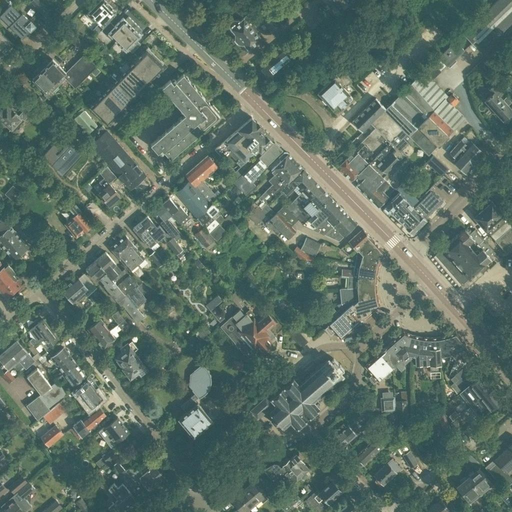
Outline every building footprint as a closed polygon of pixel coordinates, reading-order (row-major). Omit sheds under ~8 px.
[(44,15),(49,10),(38,0),(30,0),(30,1),(44,15)] [(100,0),(89,12),(86,15),(94,22),(97,20),(99,23),(93,29),(97,33),(103,27),(102,26),(116,13),(116,10),(115,9),(118,6),(111,0),(100,0)] [(511,0),(497,0),(463,33),(481,52),(511,22),(511,0)] [(21,15),(11,5),(1,15),(9,23),(22,36),(30,28),(30,29),(35,25),(30,21),(22,13),(21,15)] [(233,19),(229,22),(229,26),(236,34),(235,39),(239,43),(244,43),(248,48),(248,49),(249,48),(261,38),(256,32),(259,30),(257,27),(260,25),(257,21),(258,20),(259,17),(254,12),(251,11),(240,21),(239,20),(236,20),(233,19)] [(0,21),(5,26),(9,23),(1,15),(0,16),(0,21)] [(117,41),(135,23),(129,16),(126,20),(123,17),(114,26),(110,22),(102,30),(106,35),(108,32),(117,41)] [(142,29),(135,23),(117,41),(126,50),(128,48),(132,53),(141,44),(136,40),(141,35),(139,33),(142,29)] [(0,30),(0,57),(13,44),(0,30)] [(76,46),(82,52),(87,47),(81,41),(76,46)] [(449,68),(457,61),(454,58),(464,50),(455,41),(432,63),(424,71),(432,79),(441,71),(440,71),(446,64),(449,68)] [(292,48),(289,45),(288,43),(287,44),(287,45),(261,67),(260,67),(261,69),(261,68),(270,80),(271,81),(272,80),(298,58),(299,58),(300,57),(299,57),(302,55),(294,46),(292,48)] [(503,46),(489,60),(492,63),(506,49),(503,46)] [(147,49),(140,56),(159,75),(168,66),(148,47),(146,48),(147,49)] [(75,88),(96,66),(84,54),(66,72),(53,59),(49,63),(46,60),(40,66),(50,76),(59,85),(65,79),(75,88)] [(140,56),(132,64),(151,83),(159,75),(140,56)] [(132,64),(124,73),(143,91),(151,83),(132,64)] [(49,99),(55,94),(53,92),(59,85),(50,76),(40,66),(34,72),(36,75),(33,79),(46,92),(44,94),(49,99)] [(92,71),(96,75),(100,70),(96,67),(92,71)] [(352,97),(348,93),(352,89),(348,84),(352,81),(341,69),(333,76),(334,78),(318,92),(319,93),(323,98),(322,100),(326,104),(328,103),(332,107),(332,108),(333,109),(337,105),(340,109),(352,97)] [(432,79),(424,71),(411,84),(435,111),(435,110),(454,128),(465,118),(445,99),(448,96),(432,79)] [(143,91),(124,73),(115,81),(134,100),(143,91)] [(183,74),(175,81),(172,78),(162,86),(185,113),(185,114),(151,143),(158,152),(161,148),(170,159),(210,124),(211,125),(219,119),(218,117),(218,116),(219,113),(213,105),(211,106),(183,74)] [(107,90),(126,108),(134,100),(115,81),(107,90)] [(506,123),(511,116),(511,114),(510,113),(511,111),(511,109),(500,96),(503,93),(492,81),(489,83),(492,87),(488,90),(491,94),(485,100),(503,120),(506,123)] [(30,97),(34,92),(25,83),(20,88),(30,97)] [(435,111),(411,84),(385,110),(402,128),(407,134),(402,138),(409,144),(411,146),(416,142),(429,155),(446,137),(454,128),(435,110),(435,111)] [(107,90),(99,98),(118,117),(126,108),(107,90)] [(458,100),(453,94),(453,93),(447,99),(453,105),(459,100),(459,99),(458,100)] [(77,97),(74,100),(80,106),(83,103),(77,97)] [(43,108),(46,105),(46,102),(42,98),(39,98),(36,101),(43,108)] [(118,117),(99,98),(91,106),(110,125),(118,117)] [(362,132),(386,108),(376,99),(353,122),(362,132)] [(19,125),(34,108),(29,104),(19,115),(6,104),(2,108),(2,109),(0,107),(0,118),(11,129),(17,123),(19,125)] [(84,109),(74,117),(87,133),(97,125),(84,109)] [(351,181),(355,177),(389,142),(397,133),(402,128),(385,110),(350,144),(355,149),(338,167),(351,181)] [(257,122),(252,117),(215,149),(223,158),(232,149),(241,158),(236,162),(241,167),(244,163),(255,152),(248,144),(255,137),(253,135),(262,127),(257,121),(257,122)] [(73,124),(69,129),(76,135),(80,131),(73,124)] [(106,130),(105,128),(102,126),(87,139),(91,143),(131,189),(147,175),(106,130)] [(261,152),(273,140),(274,139),(262,127),(263,127),(262,127),(253,135),(255,137),(248,144),(255,152),(259,149),(261,152)] [(377,186),(386,177),(384,176),(395,165),(405,155),(401,152),(409,144),(402,138),(407,134),(402,128),(397,133),(389,142),(355,177),(360,182),(356,186),(367,197),(375,190),(374,189),(377,185),(377,186)] [(39,161),(58,179),(85,149),(66,131),(39,161)] [(485,153),(465,136),(464,137),(464,138),(461,141),(461,140),(456,146),(476,163),(478,161),(484,154),(485,153)] [(260,172),(283,151),(275,142),(258,158),(259,158),(253,164),(260,172)] [(456,158),(453,161),(467,173),(467,172),(473,166),(474,166),(476,163),(456,146),(455,146),(450,153),(456,158)] [(272,184),(288,168),(287,167),(294,160),(287,152),(285,152),(279,158),(281,160),(271,170),(275,174),(268,180),(272,184)] [(433,154),(429,159),(435,165),(439,161),(433,154)] [(186,175),(190,180),(196,187),(218,168),(208,156),(186,175)] [(281,191),(303,169),(294,160),(287,167),(288,168),(272,184),(258,198),(260,199),(256,203),(258,205),(257,205),(261,210),(266,205),(281,190),(281,191)] [(238,178),(248,168),(244,163),(241,167),(236,172),(234,173),(238,178)] [(245,194),(255,185),(251,181),(260,172),(253,164),(248,168),(238,178),(234,182),(245,194)] [(230,176),(231,176),(233,174),(234,173),(236,172),(229,165),(225,169),(225,170),(230,176)] [(387,195),(394,189),(386,181),(398,168),(395,165),(384,176),(386,177),(377,186),(377,185),(374,189),(375,190),(367,197),(378,207),(389,197),(387,195)] [(116,177),(107,166),(99,172),(104,178),(99,182),(105,188),(99,193),(109,205),(120,196),(109,183),(116,177)] [(300,190),(312,178),(303,169),(281,191),(286,195),(296,186),(300,190)] [(238,178),(233,174),(231,176),(230,176),(227,179),(232,184),(234,182),(238,178)] [(304,222),(312,213),(307,208),(308,207),(305,204),(322,188),(312,178),(300,190),(302,193),(292,202),(295,204),(289,210),(296,218),(298,219),(304,222)] [(196,187),(190,180),(176,193),(197,217),(213,203),(221,196),(214,189),(208,195),(207,193),(203,197),(195,188),(196,187)] [(399,219),(412,206),(405,199),(411,194),(401,184),(396,189),(399,192),(385,206),(385,207),(383,209),(389,215),(391,212),(392,213),(392,212),(399,219)] [(61,196),(65,192),(60,186),(56,190),(61,196)] [(318,210),(331,197),(322,188),(305,204),(308,207),(307,208),(312,213),(317,208),(318,210)] [(414,204),(399,220),(406,226),(405,227),(412,233),(413,233),(416,234),(419,231),(419,229),(418,228),(444,201),(430,188),(414,204)] [(169,197),(163,203),(176,219),(178,222),(181,225),(190,218),(187,214),(180,206),(178,207),(169,197)] [(314,228),(338,205),(331,197),(318,210),(317,208),(312,213),(304,222),(314,228)] [(289,210),(295,204),(292,202),(287,207),(284,205),(277,212),(283,218),(291,226),(298,219),(296,218),(289,210)] [(84,231),(92,224),(80,211),(81,210),(75,203),(70,208),(75,215),(65,223),(76,237),(84,231)] [(161,222),(173,236),(176,240),(182,235),(180,231),(172,222),(176,219),(163,203),(155,209),(157,212),(154,214),(161,222)] [(213,203),(197,217),(200,222),(210,233),(219,224),(212,217),(218,209),(213,203)] [(511,225),(511,226),(491,203),(474,217),(506,253),(511,247),(511,225)] [(256,224),(265,215),(264,214),(261,210),(257,205),(247,215),(256,224)] [(324,234),(325,234),(346,213),(338,205),(314,228),(324,234)] [(275,225),(283,218),(277,212),(269,220),(275,225)] [(339,241),(356,224),(346,213),(325,234),(339,241)] [(10,226),(3,216),(0,218),(0,242),(14,259),(28,246),(11,225),(10,226)] [(157,227),(147,216),(140,222),(154,238),(154,239),(156,242),(166,233),(159,225),(157,227)] [(296,231),(291,226),(283,218),(275,225),(269,220),(265,223),(273,231),(275,229),(278,231),(279,230),(288,238),(296,231)] [(41,237),(45,234),(52,228),(45,219),(33,229),(41,237)] [(150,247),(156,242),(154,239),(154,238),(140,222),(133,227),(150,247)] [(32,239),(37,234),(26,224),(21,229),(32,239)] [(226,231),(219,224),(210,233),(217,241),(226,231)] [(208,249),(215,243),(203,227),(195,234),(208,249)] [(57,250),(65,243),(52,228),(45,234),(57,250)] [(371,238),(363,229),(349,241),(357,251),(358,250),(371,238)] [(482,275),(489,269),(486,265),(491,260),(465,230),(443,249),(444,249),(437,256),(462,285),(469,279),(479,271),(482,275)] [(137,264),(145,257),(125,234),(118,241),(127,251),(129,254),(137,264)] [(179,258),(185,253),(172,237),(166,242),(179,258)] [(308,255),(314,256),(320,244),(306,237),(300,249),(308,255)] [(378,270),(378,268),(380,261),(384,252),(371,237),(371,238),(358,250),(361,253),(357,257),(356,257),(354,264),(378,270)] [(131,270),(137,264),(129,254),(127,251),(118,241),(111,247),(131,270)] [(313,262),(314,256),(308,255),(300,249),(297,246),(292,252),(301,259),(302,258),(305,261),(313,262)] [(159,267),(164,262),(154,251),(149,255),(159,267)] [(106,252),(96,260),(109,275),(116,284),(135,308),(136,307),(145,299),(142,295),(143,294),(137,287),(139,285),(125,268),(118,274),(112,267),(116,264),(106,252)] [(200,268),(203,266),(198,260),(196,258),(193,261),(195,262),(200,268)] [(86,268),(87,270),(96,281),(100,278),(104,283),(103,284),(117,300),(122,305),(123,304),(137,322),(144,316),(136,307),(135,308),(116,284),(109,275),(96,260),(86,268)] [(12,268),(8,264),(7,264),(5,266),(7,267),(3,270),(1,269),(0,270),(0,275),(14,291),(23,283),(23,281),(24,280),(12,268)] [(376,278),(378,270),(354,264),(353,272),(343,270),(343,276),(348,276),(350,277),(376,279),(376,278)] [(249,281),(254,277),(248,270),(243,274),(249,281)] [(83,312),(95,301),(89,295),(97,288),(84,273),(79,277),(77,276),(62,289),(74,303),(83,312)] [(14,291),(0,275),(0,290),(6,298),(14,291)] [(348,276),(347,288),(348,288),(350,288),(357,288),(376,287),(376,279),(350,277),(348,276)] [(137,287),(143,294),(148,289),(142,283),(139,285),(137,287)] [(358,299),(377,295),(376,287),(357,288),(350,288),(348,288),(347,288),(340,288),(341,303),(352,300),(358,299)] [(240,308),(245,304),(234,292),(230,296),(240,308)] [(352,303),(343,311),(356,325),(364,318),(380,305),(377,295),(358,299),(353,304),(352,303)] [(245,314),(240,309),(233,315),(234,317),(222,327),(235,342),(239,347),(240,346),(240,348),(244,353),(246,352),(246,354),(249,358),(259,350),(263,353),(274,343),(271,340),(275,336),(269,329),(277,322),(267,311),(258,319),(250,310),(245,314)] [(356,325),(343,311),(341,313),(338,310),(333,314),(336,317),(328,324),(328,325),(324,328),(330,335),(334,332),(340,338),(355,325),(355,326),(356,325)] [(118,324),(123,320),(116,311),(111,315),(118,324)] [(214,328),(220,324),(214,317),(209,322),(214,328)] [(34,321),(29,326),(30,329),(35,336),(29,340),(33,345),(39,341),(45,336),(42,331),(48,327),(47,326),(48,324),(46,322),(44,322),(42,319),(39,322),(37,319),(34,321)] [(97,341),(109,330),(100,319),(88,329),(97,341)] [(123,320),(118,324),(109,330),(97,341),(103,348),(119,335),(117,332),(127,323),(124,319),(123,320)] [(45,336),(39,341),(45,349),(58,339),(56,337),(57,336),(55,333),(53,333),(49,328),(48,327),(42,331),(45,336)] [(200,340),(210,332),(206,327),(196,335),(200,340)] [(299,332),(294,327),(289,331),(303,346),(313,337),(304,328),(299,332)] [(409,347),(413,335),(404,332),(389,345),(405,363),(411,357),(411,355),(411,350),(407,349),(407,346),(409,347)] [(477,357),(469,348),(470,348),(456,332),(447,336),(439,337),(440,361),(441,364),(441,357),(451,354),(456,359),(455,360),(463,368),(466,365),(467,366),(477,357)] [(430,338),(421,337),(413,335),(409,347),(407,346),(407,349),(411,350),(411,355),(415,356),(415,365),(429,364),(430,372),(441,371),(441,364),(440,361),(439,337),(439,338),(430,338)] [(16,340),(14,338),(9,343),(10,345),(7,348),(23,366),(26,369),(35,361),(32,357),(17,339),(16,340)] [(138,348),(132,340),(128,343),(122,348),(123,350),(115,357),(123,367),(138,356),(134,351),(138,348)] [(405,366),(403,364),(405,363),(389,345),(380,353),(393,367),(396,365),(401,370),(405,366)] [(52,358),(48,360),(52,365),(55,362),(57,365),(70,355),(70,353),(68,351),(66,350),(64,347),(51,357),(52,358)] [(23,366),(7,348),(4,350),(2,349),(0,350),(0,358),(9,369),(13,365),(18,371),(23,366)] [(44,356),(48,353),(45,349),(40,354),(41,356),(43,357),(44,356)] [(41,356),(40,354),(38,352),(32,357),(35,361),(38,358),(41,356)] [(388,378),(392,374),(389,371),(393,367),(380,353),(365,366),(372,374),(368,377),(374,384),(378,381),(385,375),(388,378)] [(68,370),(77,364),(70,355),(57,365),(63,372),(63,373),(68,369),(68,370)] [(141,361),(138,356),(123,367),(131,378),(140,371),(141,374),(147,369),(151,366),(146,358),(141,361)] [(332,363),(329,359),(323,364),(322,362),(321,363),(322,364),(318,368),(317,367),(316,368),(317,369),(312,373),(311,372),(310,373),(311,374),(307,378),(306,377),(305,378),(306,379),(301,383),(301,382),(301,381),(298,377),(295,379),(294,377),(290,380),(289,378),(284,382),(286,384),(282,387),(283,388),(282,388),(278,391),(277,389),(272,393),(273,395),(270,398),(271,398),(269,399),(266,396),(265,396),(251,409),(251,410),(257,417),(257,418),(258,418),(268,409),(269,410),(269,411),(273,415),(271,419),(275,424),(280,423),(283,427),(290,421),(291,422),(291,424),(293,426),(295,426),(296,428),(308,418),(307,417),(308,417),(320,407),(318,405),(321,403),(317,399),(316,400),(315,399),(320,395),(321,396),(322,395),(321,394),(325,390),(326,392),(327,391),(326,390),(331,386),(332,387),(333,386),(332,385),(336,381),(337,382),(338,381),(337,380),(343,375),(339,371),(342,369),(335,361),(332,363)] [(242,371),(244,362),(233,360),(232,369),(242,371)] [(199,397),(199,398),(201,397),(202,396),(204,395),(205,394),(206,393),(207,391),(208,390),(209,388),(210,387),(210,385),(211,383),(211,382),(211,380),(211,378),(211,376),(210,375),(210,373),(209,371),(209,370),(208,369),(206,367),(205,366),(204,364),(202,363),(194,370),(192,390),(195,393),(181,405),(186,412),(179,418),(191,432),(188,434),(194,441),(200,435),(198,432),(213,420),(212,419),(215,417),(209,410),(207,413),(197,402),(195,400),(199,397)] [(55,379),(57,381),(59,384),(67,378),(73,385),(86,376),(84,374),(85,372),(83,370),(81,369),(77,364),(68,370),(68,369),(63,373),(63,372),(55,379)] [(51,386),(37,368),(27,376),(41,394),(26,405),(38,420),(50,410),(48,407),(66,393),(59,384),(57,381),(51,386)] [(9,384),(15,378),(7,370),(1,375),(9,384)] [(164,389),(171,383),(164,375),(157,381),(164,389)] [(482,375),(460,393),(470,406),(494,386),(490,381),(489,382),(482,375)] [(98,387),(94,381),(91,377),(90,379),(88,376),(85,379),(73,389),(77,395),(80,393),(80,392),(85,388),(90,395),(97,390),(96,389),(96,388),(98,387)] [(494,386),(470,406),(480,418),(490,410),(491,410),(503,400),(497,392),(498,391),(494,386)] [(90,395),(85,388),(80,392),(80,393),(83,397),(81,398),(83,400),(84,399),(91,407),(103,398),(106,396),(101,390),(98,392),(97,390),(90,395)] [(0,403),(2,406),(9,400),(0,389),(0,403)] [(397,418),(408,418),(406,391),(398,392),(399,400),(395,400),(397,418)] [(394,397),(381,398),(382,411),(395,410),(394,397)] [(65,410),(65,409),(68,407),(65,403),(66,402),(63,398),(59,402),(65,410)] [(50,423),(65,410),(59,402),(44,416),(50,423)] [(77,438),(106,416),(99,407),(82,421),(81,419),(69,428),(77,438)] [(455,411),(449,416),(452,420),(455,418),(459,415),(455,411)] [(438,434),(450,430),(443,412),(432,416),(438,434)] [(116,443),(130,432),(118,417),(99,431),(111,447),(116,443)] [(366,429),(374,422),(370,418),(363,425),(366,429)] [(18,433),(28,424),(23,419),(13,427),(18,433)] [(346,427),(343,423),(334,432),(337,435),(335,437),(343,446),(356,434),(361,430),(357,426),(353,430),(348,425),(346,427)] [(48,446),(63,433),(56,424),(41,437),(48,446)] [(18,433),(13,427),(9,431),(14,437),(18,433)] [(398,445),(404,441),(400,435),(395,439),(398,445)] [(379,452),(377,451),(383,445),(375,438),(356,456),(354,458),(360,464),(362,462),(364,464),(376,452),(377,454),(379,452)] [(511,443),(485,467),(505,489),(510,484),(502,475),(511,466),(511,443)] [(107,461),(116,454),(112,449),(103,457),(107,461)] [(410,467),(417,463),(410,451),(403,455),(410,467)] [(302,460),(296,453),(289,459),(288,458),(286,458),(283,460),(282,463),(285,466),(282,468),(289,476),(292,473),(291,473),(292,472),(297,478),(308,467),(302,460)] [(61,467),(67,462),(64,458),(58,463),(61,467)] [(384,485),(401,468),(392,458),(374,475),(378,479),(375,481),(380,486),(383,484),(384,485)] [(118,461),(113,466),(130,485),(140,477),(150,489),(164,477),(149,459),(136,471),(134,469),(133,469),(131,468),(128,468),(127,469),(126,470),(118,461)] [(289,476),(282,468),(278,463),(274,463),(263,468),(273,479),(283,482),(287,478),(290,482),(292,480),(293,481),(297,478),(292,472),(291,473),(292,473),(289,476)] [(481,494),(493,485),(479,468),(467,477),(481,494)] [(14,493),(27,482),(22,476),(9,487),(14,493)] [(470,503),(481,494),(467,477),(456,486),(470,503)] [(263,502),(268,498),(254,480),(243,489),(255,504),(260,499),(263,502)] [(329,502),(342,490),(332,480),(320,491),(318,489),(309,497),(306,500),(307,501),(316,511),(320,511),(326,507),(320,501),(324,497),(329,502)] [(103,481),(100,484),(106,492),(110,489),(114,493),(109,498),(104,502),(113,511),(125,511),(128,509),(109,487),(103,481)] [(0,506),(3,509),(0,511),(24,511),(31,506),(24,498),(35,489),(29,482),(0,506)] [(114,482),(109,487),(128,509),(131,506),(132,507),(135,507),(138,504),(139,501),(128,489),(122,483),(118,487),(114,482)] [(509,507),(511,503),(511,499),(501,487),(495,491),(509,507)] [(243,511),(250,511),(248,509),(255,504),(243,489),(232,499),(243,511)] [(290,508),(290,507),(276,491),(271,496),(285,511),(290,508)] [(306,500),(309,497),(306,494),(297,503),(300,507),(307,501),(306,500)] [(287,503),(290,507),(292,505),(300,499),(297,495),(287,503)] [(81,509),(87,505),(81,498),(76,502),(81,509)] [(349,498),(334,511),(360,511),(358,509),(357,508),(358,506),(355,503),(353,503),(349,498)] [(456,508),(448,499),(444,503),(441,499),(428,510),(429,511),(457,511),(461,509),(459,507),(456,508)] [(56,500),(42,511),(55,511),(61,507),(56,500)]
